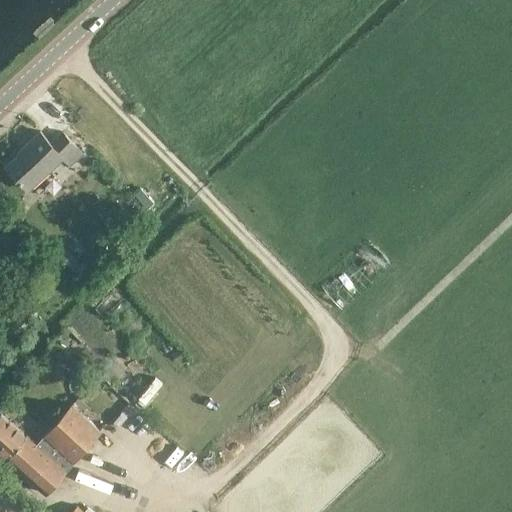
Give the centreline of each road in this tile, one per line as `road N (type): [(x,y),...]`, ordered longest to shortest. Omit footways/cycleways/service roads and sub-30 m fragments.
road 1 (track): [(97,462),(179,511),(331,363),(374,349),(511,217)]
road 2 (track): [(331,363),(330,331),(61,47)]
road 3 (tertiary): [(0,105),(113,0)]
